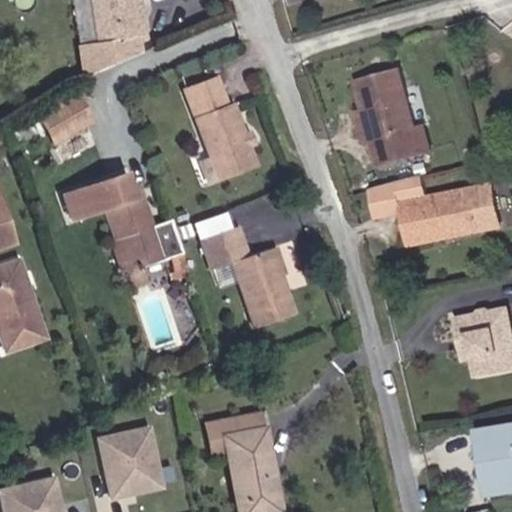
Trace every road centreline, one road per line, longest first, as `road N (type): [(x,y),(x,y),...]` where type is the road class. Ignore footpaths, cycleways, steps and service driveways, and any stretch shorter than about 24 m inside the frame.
road 1 (unclassified): [(417,511),(378,352),(250,0)]
road 2 (unknown): [(280,82),(511,11)]
